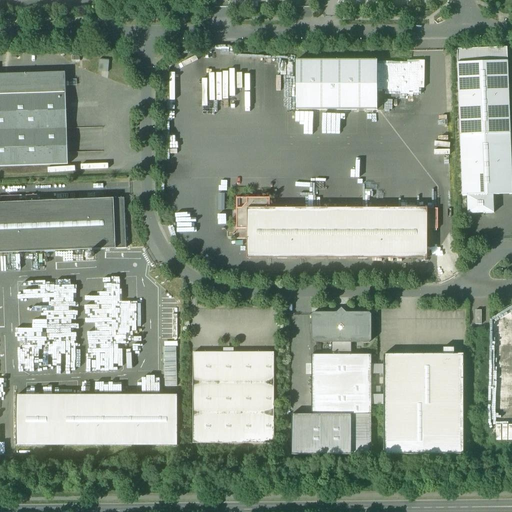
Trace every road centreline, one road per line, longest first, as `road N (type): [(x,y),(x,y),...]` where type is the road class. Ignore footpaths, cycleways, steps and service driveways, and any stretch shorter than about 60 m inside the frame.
road 1 (unclassified): [(148,39),(145,209),(157,245),(187,280),(250,298),(467,293)]
road 2 (tertiary): [(511,506),(84,511)]
road 3 (unclassified): [(148,39),(477,34)]
road 4 (unclassified): [(0,38),(148,39)]
